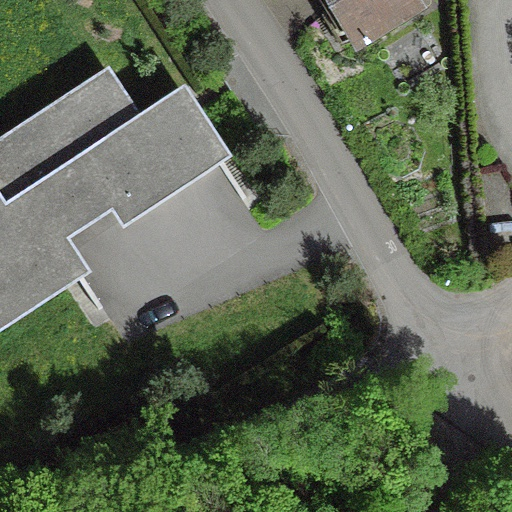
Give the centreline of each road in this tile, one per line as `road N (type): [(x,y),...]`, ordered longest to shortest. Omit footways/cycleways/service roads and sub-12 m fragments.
road 1 (residential): [(222,0),(431,347)]
road 2 (residential): [(431,347),(390,381),(337,407),(79,511)]
